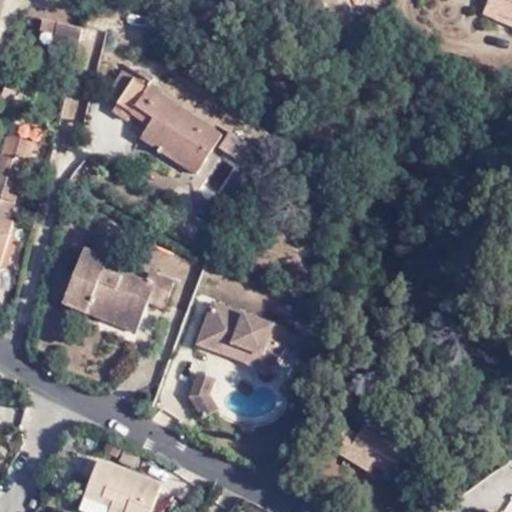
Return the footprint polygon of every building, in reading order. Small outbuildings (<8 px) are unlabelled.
[(511,0),(489,0),(483,13),(497,19),(502,10),(511,14),(511,0)] [(511,26),(511,14),(502,10),(497,19),(511,26)] [(224,136),(136,83),(118,107),(148,125),(140,139),(199,172),(224,136)] [(230,129),(218,148),(246,165),(258,147),(230,129)] [(10,135),(3,154),(29,162),(35,144),(10,135)] [(3,154),(0,161),(0,194),(15,201),(29,162),(3,154)] [(0,194),(0,216),(9,220),(15,201),(0,194)] [(9,220),(0,216),(0,263),(15,222),(9,220)] [(141,301),(150,304),(166,310),(176,286),(152,275),(148,283),(129,274),(132,267),(87,251),(65,305),(94,316),(99,307),(131,319),(141,301)] [(138,333),(150,304),(141,301),(131,319),(99,307),(94,316),(138,333)] [(253,350),(268,359),(283,335),(250,314),(211,301),(197,340),(219,349),(226,337),(253,350)] [(260,371),(268,359),(253,350),(226,337),(219,349),(236,356),(260,371)] [(216,397),(222,380),(205,376),(198,398),(212,421),(226,413),(216,397)] [(411,456),(360,425),(355,437),(340,430),(328,452),(343,460),(347,453),(378,472),(374,479),(390,488),(411,456)] [(104,502),(100,511),(136,511),(148,483),(78,455),(71,473),(82,477),(77,492),(104,502)] [(60,501),(88,511),(100,511),(104,502),(77,492),(82,477),(71,473),(60,501)] [(173,511),(180,503),(164,495),(151,511),(173,511)]
